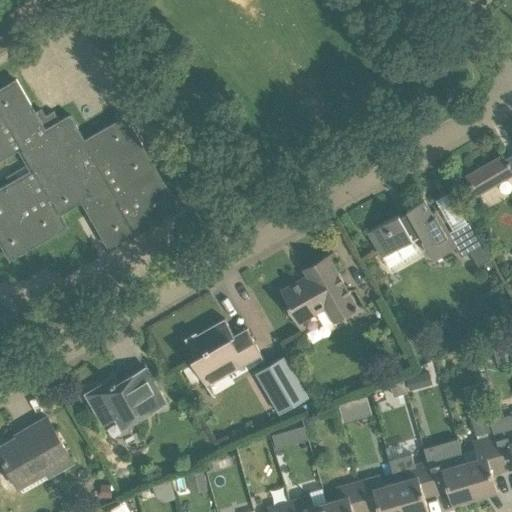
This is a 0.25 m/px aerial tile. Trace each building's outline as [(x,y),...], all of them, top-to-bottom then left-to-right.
[(42,107),(40,109),(36,111),(17,79),(0,88),(0,159),(19,149),(32,171),(18,178),(15,172),(7,176),(11,183),(0,188),(0,241),(10,259),(68,226),(61,213),(82,201),(109,247),(178,206),(126,116),(92,134),(93,136),(86,141),(69,114),(59,120),(53,110),(46,114),(42,107)] [(511,157),(507,161),(503,154),(466,176),(477,196),(511,176),(511,157)] [(424,199),(369,232),(383,256),(421,234),(436,258),(456,246),(462,256),(471,251),(480,265),(492,258),(470,221),(450,232),(436,210),(432,212),(424,199)] [(326,308),(334,323),(359,308),(328,255),(304,269),(307,275),(281,290),(290,304),(288,305),(298,323),(302,322),(326,308)] [(262,354),(257,345),(247,327),(234,334),(225,318),(198,333),(196,331),(185,338),(196,357),(192,359),(194,364),(184,369),(191,382),(201,376),(207,386),(262,354)] [(494,351),(506,348),(502,333),(491,336),(494,351)] [(285,355),(255,373),(279,414),(309,397),(285,355)] [(87,394),(105,424),(116,418),(123,429),(169,403),(148,366),(117,384),(114,379),(87,394)] [(410,391),(419,388),(415,375),(406,378),(410,391)] [(390,383),(394,396),(407,392),(403,379),(390,383)] [(469,413),(477,438),(493,434),(485,408),(469,413)] [(305,417),(307,425),(316,423),(313,415),(305,417)] [(511,415),(490,421),(494,433),(502,464),(511,461),(511,415)] [(21,490),(22,491),(49,476),(50,477),(74,463),(47,416),(25,429),(27,432),(0,447),(0,453),(8,468),(7,469),(5,470),(4,472),(3,473),(2,475),(2,477),(1,479),(2,481),(2,483),(3,485),(4,486),(5,488),(6,489),(8,490),(10,491),(12,492),(14,492),(15,492),(17,492),(19,491),(21,490)] [(276,448),(289,444),(285,431),(273,434),(276,448)] [(490,468),(502,464),(494,433),(493,434),(477,438),(474,439),(478,456),(465,460),(475,497),(498,490),(490,468)] [(427,460),(415,464),(412,453),(390,459),(396,480),(404,511),(423,511),(429,510),(422,491),(434,488),(427,460)] [(475,497),(465,460),(453,464),(450,454),(427,460),(434,488),(446,485),(453,503),(475,497)] [(186,472),(189,486),(206,483),(203,469),(186,472)] [(404,511),(396,480),(382,484),(379,474),(358,480),(365,508),(377,505),(379,511),(404,511)] [(353,511),(365,508),(358,480),(337,486),(340,497),(327,501),(330,511),(353,511)] [(111,496),(111,484),(102,484),(102,496),(111,496)] [(330,511),(327,501),(314,504),(311,494),(289,500),(292,511),(330,511)] [(292,511),(289,500),(268,506),(269,511),(292,511)]
